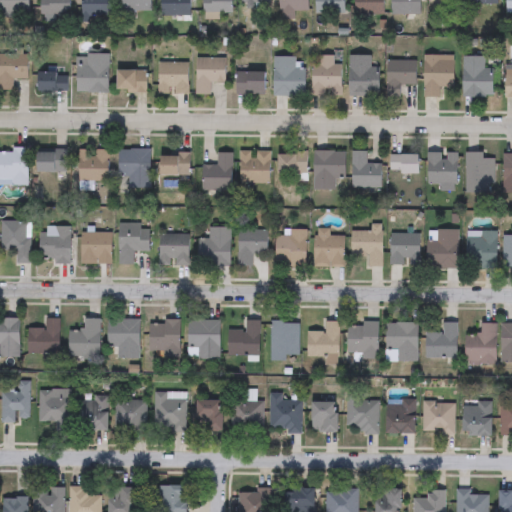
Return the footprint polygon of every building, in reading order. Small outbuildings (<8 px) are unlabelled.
[(0,0),(28,0),(28,13),(0,13),(0,0)] [(70,0),(70,13),(40,13),(40,0),(70,0)] [(81,0),(111,0),(111,17),(81,17),(81,0)] [(151,0),(151,10),(121,10),(121,0),(151,0)] [(160,15),(160,0),(190,0),(190,15),(160,15)] [(232,0),(232,11),(202,11),(202,0),(232,0)] [(308,0),(308,11),(297,11),(297,17),(278,17),(278,0),(308,0)] [(344,0),(344,14),(314,13),(314,0),(344,0)] [(355,14),(355,0),(384,0),(384,14),(355,14)] [(0,54),(27,54),(27,78),(13,78),(12,90),(0,90),(0,54)] [(108,55),(108,91),(78,91),(78,55),(108,55)] [(341,96),(311,95),(312,63),(318,63),(319,55),(334,56),(334,63),(342,63),(341,96)] [(305,66),(305,95),(273,95),(273,56),(296,56),(296,66),(305,66)] [(349,95),(349,56),(378,56),(378,95),(349,95)] [(440,96),(424,96),(424,56),(454,56),(454,87),(440,87),(440,96)] [(463,96),(463,56),(485,56),(485,67),(493,67),(493,96),(463,96)] [(196,58),(225,58),(225,82),(209,82),(209,93),(196,93),(196,58)] [(416,60),(416,87),(387,87),(387,60),(416,60)] [(187,62),(187,93),(158,93),(158,62),(187,62)] [(117,91),(117,70),(147,70),(147,91),(117,91)] [(265,94),(236,94),(236,71),(265,71),(265,94)] [(39,91),(39,72),(69,73),(69,91),(39,91)] [(0,178),(0,149),(28,149),(28,185),(12,185),(12,178),(0,178)] [(66,149),(66,172),(37,172),(37,149),(66,149)] [(108,149),(108,181),(78,181),(78,149),(108,149)] [(150,149),(150,188),(130,188),(130,177),(119,177),(119,149),(150,149)] [(270,182),(239,182),(239,151),(270,151),(270,182)] [(278,178),(278,151),(307,151),(307,178),(278,178)] [(314,151),(345,151),(345,179),(335,179),(335,189),(314,189),(314,151)] [(352,187),(352,151),(366,151),(366,163),(382,163),(382,187),(352,187)] [(232,153),(232,190),(202,190),(202,165),(217,165),(217,153),(232,153)] [(457,184),(427,184),(427,153),(457,153),(457,184)] [(465,194),(465,153),(484,153),(484,157),(495,157),(495,194),(465,194)] [(190,154),(190,175),(160,175),(160,154),(190,154)] [(420,174),(390,174),(390,155),(420,155),(420,174)] [(16,263),(16,250),(1,250),(1,221),(29,221),(29,263),(16,263)] [(149,250),(132,250),(132,264),(119,264),(119,224),(149,224),(149,250)] [(351,254),(352,230),(371,230),(371,224),(382,224),(382,266),(368,266),(368,254),(351,254)] [(70,263),(42,263),(42,226),(70,226),(70,263)] [(200,238),(207,238),(207,228),(229,228),(229,265),(200,265),(200,238)] [(329,236),(344,236),(344,265),(314,265),(314,228),(329,228),(329,236)] [(459,267),(431,267),(431,229),(459,229),(459,267)] [(267,230),(267,253),(252,253),(252,265),(238,265),(238,230),(267,230)] [(305,231),(305,265),(276,265),(276,231),(305,231)] [(497,267),(467,267),(467,231),(497,231),(497,267)] [(80,232),(111,232),(111,264),(80,264),(80,232)] [(391,263),(391,233),(420,233),(420,263),(391,263)] [(188,234),(188,265),(160,265),(160,234),(188,234)] [(0,318),(20,318),(20,357),(0,357),(0,318)] [(59,318),(59,353),(28,353),(28,329),(46,329),(46,318),(59,318)] [(100,319),(100,358),(69,358),(69,331),(83,331),(83,319),(100,319)] [(140,358),(118,358),(118,348),(108,348),(108,319),(140,319),(140,358)] [(180,357),(150,357),(150,320),(180,320),(180,357)] [(260,320),(260,356),(228,356),(228,331),(245,331),(245,320),(260,320)] [(220,359),(188,359),(188,321),(220,321),(220,359)] [(308,331),(325,331),(325,321),(338,321),(338,355),(308,355),(308,331)] [(271,359),(271,322),(299,322),(299,359),(271,359)] [(395,353),(387,353),(387,322),(418,322),(418,362),(395,362),(395,353)] [(457,322),(457,358),(425,358),(425,333),(443,333),(443,322),(457,322)] [(352,323),(378,323),(378,360),(352,360),(352,323)] [(497,364),(465,364),(465,335),(481,335),(481,323),(497,323),(497,364)] [(511,324),(511,363),(501,363),(501,324),(511,324)] [(15,423),(1,423),(1,392),(18,392),(18,382),(29,382),(29,420),(15,420),(15,423)] [(69,390),(69,427),(38,427),(38,390),(69,390)] [(154,432),(154,392),(185,392),(185,432),(154,432)] [(282,400),(300,400),(300,433),(270,433),(270,394),(282,394),(282,400)] [(108,396),(108,431),(80,431),(80,401),(92,401),(92,396),(108,396)] [(511,432),(510,432),(510,436),(499,436),(500,403),(511,403),(511,397),(511,432)] [(114,400),(146,400),(146,429),(114,429),(114,400)] [(262,400),(262,429),(231,429),(231,400),(262,400)] [(346,400),(377,400),(377,433),(346,433),(346,400)] [(415,434),(387,434),(387,400),(415,400),(415,434)] [(222,401),(222,431),(196,431),(196,401),(222,401)] [(423,434),(423,402),(454,402),(454,434),(423,434)] [(464,435),(464,402),(492,402),(492,435),(464,435)] [(337,403),(337,433),(312,432),(312,403),(337,403)] [(187,511),(158,511),(158,485),(187,485),(187,511)] [(110,511),(110,486),(134,486),(134,511),(110,511)] [(34,511),(34,491),(50,491),(50,487),(64,487),(64,511),(34,511)] [(101,494),(101,511),(69,511),(69,487),(86,487),(86,494),(101,494)] [(314,511),(285,511),(285,487),(314,487),(314,511)] [(270,489),(270,511),(238,511),(238,489),(270,489)] [(357,489),(357,511),(325,511),(325,489),(357,489)] [(376,511),(376,489),(401,489),(401,511),(376,511)] [(456,511),(456,489),(471,489),(471,493),(487,493),(487,511),(456,511)] [(426,498),(426,490),(444,490),(444,511),(413,511),(413,497),(426,498)] [(499,511),(499,491),(511,491),(511,511),(499,511)] [(3,511),(3,497),(28,497),(28,511),(3,511)]
